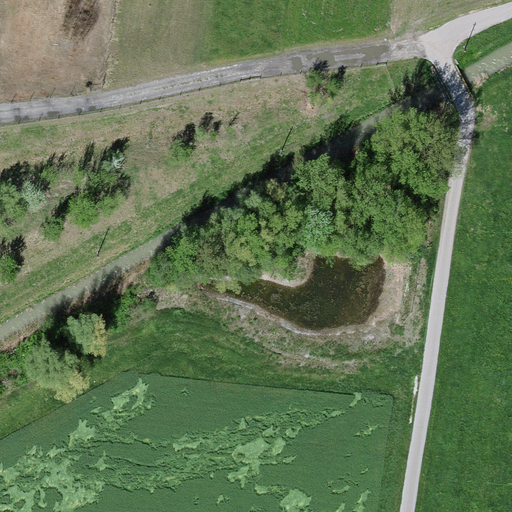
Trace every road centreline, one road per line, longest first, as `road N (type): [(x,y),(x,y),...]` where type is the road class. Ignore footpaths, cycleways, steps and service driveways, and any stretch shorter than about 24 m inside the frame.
road 1 (track): [(443,63),(465,128),(405,511)]
road 2 (unknown): [(443,63),(397,51),(324,58),(0,113)]
